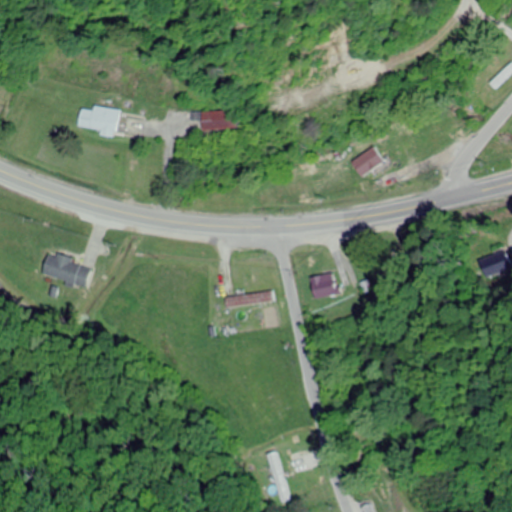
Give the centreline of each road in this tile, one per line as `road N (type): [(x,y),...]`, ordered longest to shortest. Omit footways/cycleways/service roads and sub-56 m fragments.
road 1 (tertiary): [(347,511),(276,227)]
road 2 (primary): [(276,227),(131,215),(0,172)]
road 3 (primary): [(444,199),(276,227)]
road 4 (residential): [(242,227),(263,396)]
